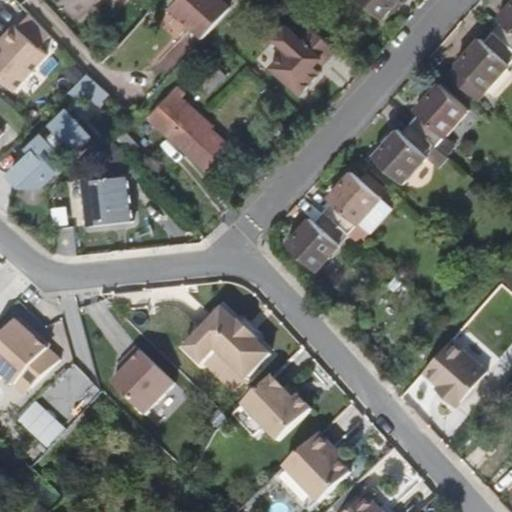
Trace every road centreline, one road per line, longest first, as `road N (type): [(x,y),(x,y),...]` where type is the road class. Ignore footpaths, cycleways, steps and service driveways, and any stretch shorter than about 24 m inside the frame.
road 1 (residential): [(476,511),(257,269),(200,265),(61,281),(42,278),(0,242)]
road 2 (residential): [(252,231),(455,0)]
